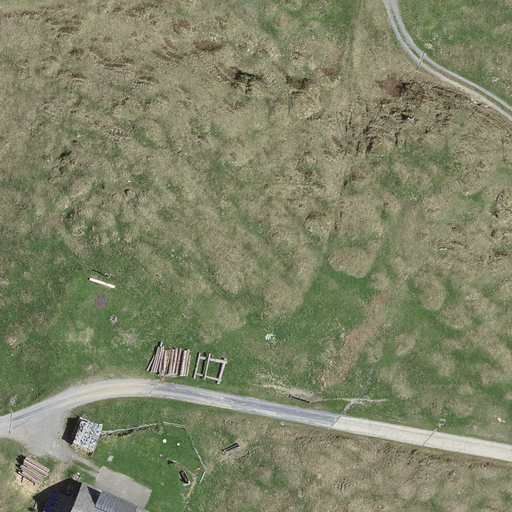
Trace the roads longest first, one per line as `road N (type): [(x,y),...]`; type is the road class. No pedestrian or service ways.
road 1 (track): [(0,421),(118,389),(511,443)]
road 2 (track): [(511,113),(417,61),(386,0)]
